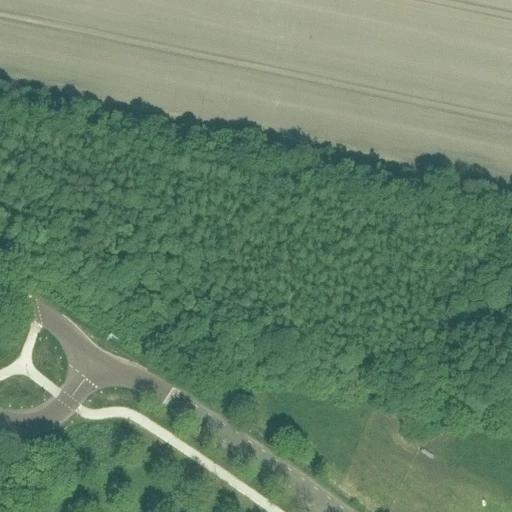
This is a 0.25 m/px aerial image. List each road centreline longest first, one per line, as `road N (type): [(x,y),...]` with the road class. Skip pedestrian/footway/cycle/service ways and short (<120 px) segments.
road 1 (tertiary): [(332,511),(248,450),(97,361)]
road 2 (tertiary): [(97,361),(51,417),(0,424)]
road 3 (unclassified): [(97,361),(0,290)]
